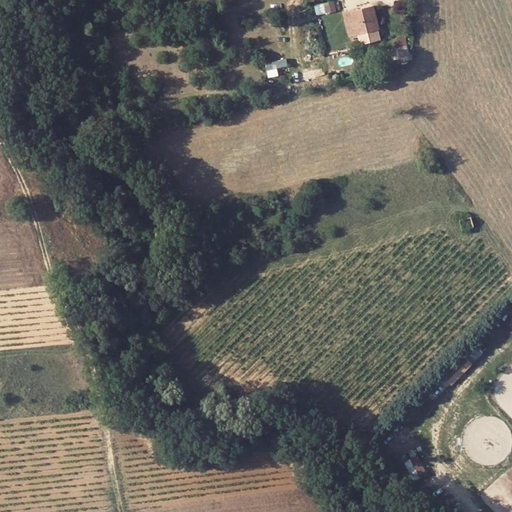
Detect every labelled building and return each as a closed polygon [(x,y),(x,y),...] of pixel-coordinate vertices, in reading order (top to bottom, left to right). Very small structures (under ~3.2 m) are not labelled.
[(317,4),(318,12),(336,9),(335,1),(317,4)] [(344,13),(349,35),(379,27),(374,6),(344,13)] [(399,47),(401,55),(409,53),(407,46),(399,47)] [(7,204),(9,214),(18,213),(18,203),(7,204)] [(81,297),(83,305),(90,303),(88,295),(81,297)] [(444,377),(450,383),(470,362),(464,357),(444,377)] [(404,460),(414,480),(428,472),(418,453),(404,460)]
